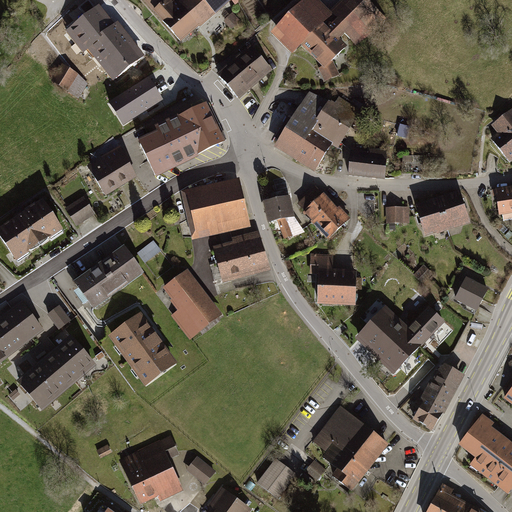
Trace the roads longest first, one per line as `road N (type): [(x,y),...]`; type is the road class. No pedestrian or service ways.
road 1 (residential): [(438,455),(401,424),(295,296),(261,227),(245,154)]
road 2 (residential): [(0,301),(164,191),(245,154)]
road 3 (residential): [(471,181),(321,180),(245,154)]
road 4 (residential): [(245,154),(226,106),(115,0)]
road 5 (track): [(133,511),(0,406)]
road 6 (secondary): [(511,311),(438,455)]
